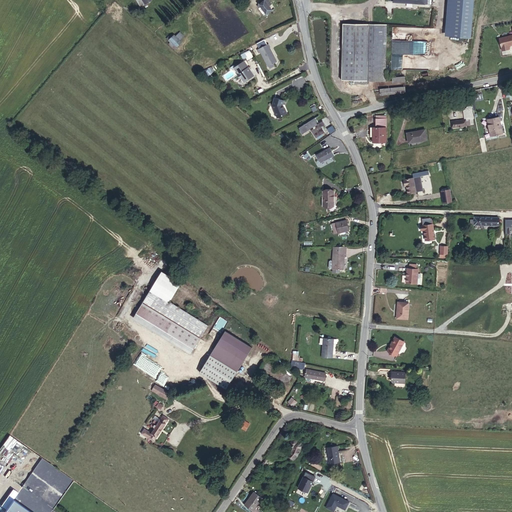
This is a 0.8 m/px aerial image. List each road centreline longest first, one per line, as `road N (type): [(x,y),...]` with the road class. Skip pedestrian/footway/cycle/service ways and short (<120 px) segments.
road 1 (secondary): [(359,426),(372,211),(335,116)]
road 2 (unclassified): [(218,511),(288,414),(359,426)]
road 3 (unclassified): [(335,116),(511,76)]
road 4 (unknown): [(283,419),(220,402),(174,439)]
